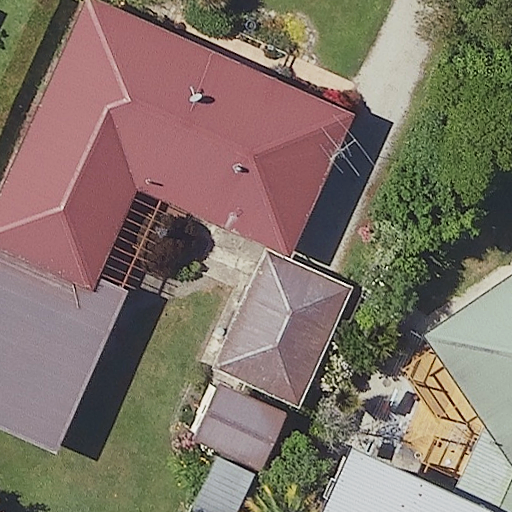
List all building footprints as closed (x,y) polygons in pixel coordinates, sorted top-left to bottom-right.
[(333,103),(101,0),(63,0),(0,140),(0,244),(75,278),(119,180),(268,246),(333,103)] [(339,282),(249,243),(198,360),(287,399),(339,282)] [(511,511),(511,245),(401,320),(493,458),(470,511),(511,511)] [(276,402),(200,367),(174,423),(250,458),(276,402)] [(448,511),(460,488),(317,422),(275,511),(448,511)]
